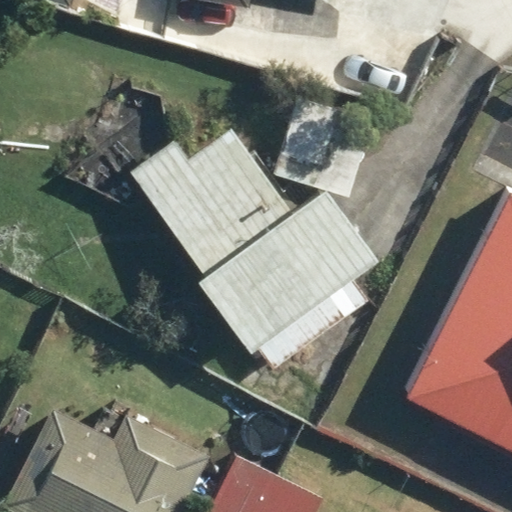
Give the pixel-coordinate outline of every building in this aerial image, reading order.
[(243,349),(254,340),(273,366),(352,307),(333,282),(373,252),(326,188),(345,194),(369,119),(293,95),(269,170),(311,183),(283,203),(227,128),(190,155),(173,133),(123,170),(197,271),(190,277),(243,349)] [(511,215),(483,201),(385,389),(511,454),(511,215)] [(29,283),(0,341),(0,343),(31,359),(60,299),(29,283)] [(178,511),(205,462),(209,453),(88,391),(74,419),(50,407),(2,500),(25,511),(178,511)] [(309,511),(316,502),(230,453),(196,511),(309,511)]
